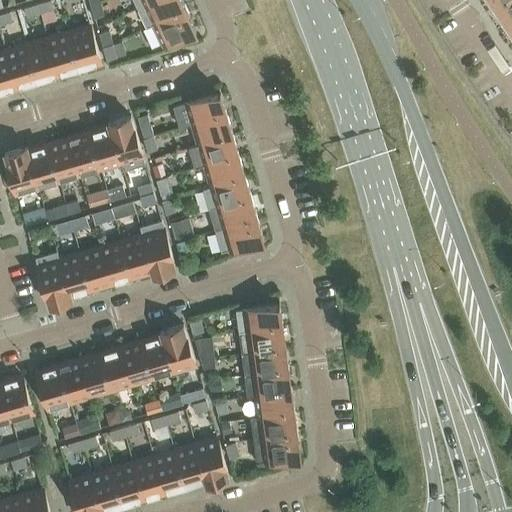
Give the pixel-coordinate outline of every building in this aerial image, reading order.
[(52,0),(46,0),(39,2),(41,12),(55,8),(52,0)] [(147,26),(155,23),(187,8),(183,0),(152,0),(138,7),(147,26)] [(511,0),(503,0),(496,5),(508,23),(511,20),(511,0)] [(92,5),(96,17),(105,15),(101,1),(92,5)] [(25,6),(28,16),(41,12),(39,2),(25,6)] [(58,19),(55,8),(41,12),(45,23),(58,19)] [(194,30),(197,28),(187,8),(155,23),(164,44),(194,29),(194,30)] [(0,24),(13,20),(10,11),(0,13),(0,24)] [(102,61),(91,24),(69,30),(80,67),(102,61)] [(80,67),(69,30),(49,36),(60,73),(80,67)] [(113,42),(110,30),(100,32),(104,47),(113,42)] [(60,73),(49,36),(28,42),(39,80),(60,73)] [(113,42),(104,47),(108,59),(118,56),(127,54),(123,40),(114,43),(113,42)] [(39,80),(28,42),(7,49),(18,86),(39,80)] [(0,91),(18,86),(7,49),(0,50),(0,91)] [(218,92),(187,101),(193,123),(228,113),(221,91),(218,92)] [(228,113),(193,123),(199,144),(234,134),(228,113)] [(153,126),(149,114),(140,117),(144,129),(153,126)] [(124,169),(146,162),(132,115),(110,121),(122,161),(124,169)] [(90,130),(101,167),(122,161),(110,121),(109,121),(109,124),(90,130)] [(69,136),(80,173),(101,167),(90,130),(69,136)] [(145,137),(149,151),(158,148),(154,134),(145,137)] [(234,134),(199,144),(205,164),(240,154),(234,134)] [(49,142),(60,180),(80,173),(69,136),(49,142)] [(27,146),(39,186),(60,180),(49,142),(29,148),(29,145),(27,146)] [(5,152),(17,192),(39,186),(27,146),(5,152)] [(240,154),(205,164),(211,185),(246,175),(240,154)] [(155,164),(159,176),(167,174),(163,162),(155,164)] [(169,175),(158,178),(162,193),(173,190),(169,175)] [(246,175),(211,185),(204,187),(210,208),(252,196),(246,175)] [(151,181),(138,185),(140,192),(141,194),(154,190),(151,181)] [(108,188),(111,200),(123,197),(120,189),(115,186),(108,188)] [(107,187),(87,193),(91,206),(111,200),(108,188),(107,187)] [(154,190),(141,194),(143,204),(157,200),(154,190)] [(216,229),(258,216),(252,196),(210,208),(216,229)] [(163,199),(167,213),(177,210),(173,197),(163,199)] [(82,209),(78,199),(67,203),(69,212),(82,209)] [(113,206),(116,218),(128,214),(125,202),(113,206)] [(56,216),(69,212),(67,203),(53,207),(56,216)] [(104,222),(116,218),(113,206),(101,209),(104,222)] [(35,215),(37,222),(49,218),(45,207),(38,209),(35,215)] [(87,227),(83,214),(71,218),(74,228),(75,230),(87,227)] [(265,238),(258,216),(216,229),(222,251),(262,239),(265,238)] [(190,217),(173,222),(178,238),(194,233),(190,217)] [(71,218),(62,221),(65,231),(74,228),(71,218)] [(141,225),(143,233),(155,273),(177,266),(162,218),(141,225)] [(29,230),(32,240),(42,237),(39,227),(29,230)] [(155,273),(143,233),(122,239),(133,276),(153,270),(153,273),(155,273)] [(188,238),(176,242),(179,252),(191,249),(188,238)] [(133,276),(122,239),(102,245),(113,282),(133,276)] [(113,282),(102,245),(81,251),(92,288),(113,282)] [(36,256),(50,304),(72,297),(60,257),(58,249),(36,256)] [(92,288),(81,251),(60,257),(72,297),(73,297),(73,294),(92,288)] [(277,303),(237,309),(240,331),(283,325),(280,302),(277,303)] [(201,318),(190,321),(194,334),(204,331),(201,318)] [(196,363),(184,323),(163,330),(175,370),(196,363)] [(242,352),(250,351),(286,347),(283,325),(240,331),(242,352)] [(143,339),(154,376),(175,370),(163,330),(161,330),(162,333),(143,339)] [(195,337),(201,358),(214,356),(211,335),(195,337)] [(122,345),(133,382),(154,376),(143,339),(122,345)] [(101,351),(112,388),(133,382),(122,345),(101,351)] [(242,352),(245,374),(289,368),(286,347),(250,351),(242,352)] [(81,357),(92,394),(112,388),(101,351),(81,357)] [(214,356),(201,358),(204,367),(216,365),(214,356)] [(60,363),(71,400),(92,394),(81,357),(60,363)] [(38,370),(49,407),(71,400),(60,363),(38,370)] [(245,374),(248,395),(256,394),(292,389),(289,368),(245,374)] [(34,411),(23,374),(1,381),(12,418),(34,411)] [(221,388),(220,377),(210,379),(211,390),(221,388)] [(0,381),(0,421),(12,418),(1,381),(0,381)] [(259,416),(295,411),(292,389),(256,394),(259,416)] [(188,392),(182,394),(184,402),(188,401),(191,400),(188,392)] [(171,394),(160,397),(163,408),(174,405),(171,394)] [(163,408),(160,397),(156,398),(152,405),(153,411),(163,408)] [(193,402),(196,412),(209,408),(207,398),(193,402)] [(215,405),(218,415),(229,412),(226,402),(215,405)] [(123,407),(118,409),(122,420),(133,417),(132,412),(123,407)] [(122,420),(118,409),(112,411),(108,417),(110,424),(122,420)] [(179,410),(165,414),(168,423),(181,419),(179,410)] [(295,411),(259,416),(251,417),(254,438),(298,432),(295,411)] [(97,413),(78,419),(82,432),(101,426),(97,413)] [(168,423),(165,414),(152,418),(155,427),(168,423)] [(232,432),(230,421),(222,423),(224,434),(232,432)] [(137,422),(124,426),(127,435),(140,431),(137,422)] [(64,427),(67,437),(80,433),(78,423),(64,427)] [(127,435),(124,426),(110,430),(113,439),(127,435)] [(298,455),(301,455),(298,432),(254,438),(257,461),(272,459),(272,462),(286,460),(285,457),(298,455)] [(96,434),(82,438),(85,448),(99,444),(96,434)] [(218,435),(196,442),(208,482),(229,476),(218,435)] [(30,440),(32,447),(43,444),(40,437),(30,440)] [(85,448),(82,438),(69,442),(72,452),(85,448)] [(0,452),(1,456),(22,450),(19,440),(0,445),(0,452)] [(236,441),(226,444),(230,457),(240,454),(236,441)] [(196,442),(175,448),(186,485),(206,479),(206,482),(208,482),(196,442)] [(175,448),(155,454),(166,491),(186,485),(175,448)] [(155,454),(134,460),(145,497),(166,491),(155,454)] [(25,455),(12,459),(14,469),(28,465),(25,455)] [(134,460),(113,466),(124,503),(145,497),(134,460)] [(113,466),(93,473),(104,511),(105,511),(105,509),(124,503),(113,466)] [(104,511),(93,473),(71,479),(80,511),(104,511)] [(50,511),(43,487),(22,494),(27,511),(50,511)] [(27,511),(22,494),(1,500),(4,511),(27,511)]
